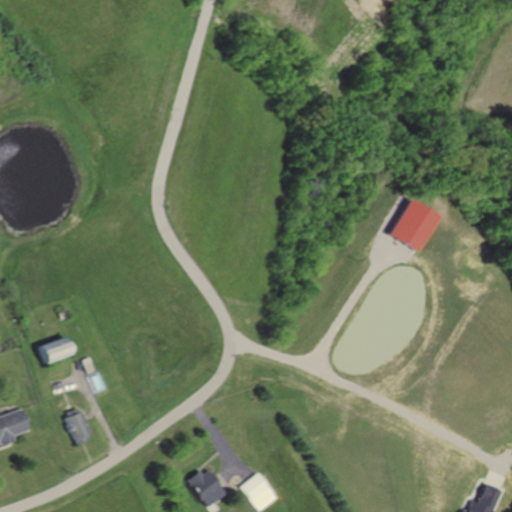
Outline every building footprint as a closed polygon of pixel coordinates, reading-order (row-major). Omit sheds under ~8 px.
[(411,250),(393,239),(382,232),(402,197),(432,214),(411,250)] [(67,354),(43,364),(36,346),(59,336),(67,354)] [(85,356),(91,370),(84,373),(78,359),(85,356)] [(0,414),(20,408),(27,429),(12,435),(13,440),(0,444),(0,414)] [(88,432),(78,410),(74,412),(72,408),(64,412),(65,415),(62,416),(75,445),(87,439),(84,434),(88,432)] [(204,470),(223,492),(213,501),(219,508),(215,511),(211,511),(187,484),(189,483),(185,479),(197,469),(201,473),(204,470)] [(257,473),(248,481),(240,487),(260,511),(277,497),(257,473)] [(502,489),(495,486),(487,482),(478,502),(472,499),(466,511),(495,511),(493,511),(502,489)]
